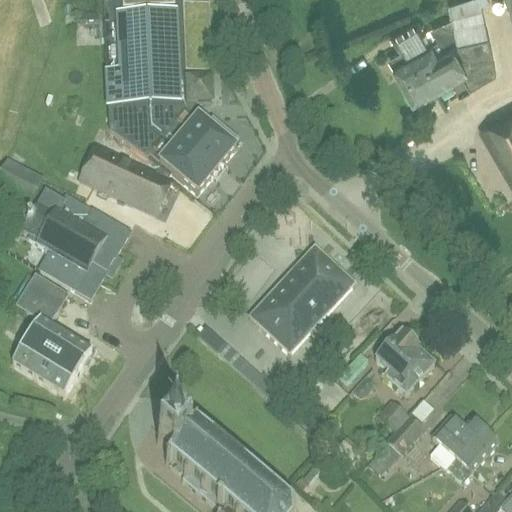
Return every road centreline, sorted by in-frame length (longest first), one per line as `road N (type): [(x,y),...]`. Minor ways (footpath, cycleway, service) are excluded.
road 1 (residential): [(59,511),(53,484),(289,156)]
road 2 (tertiary): [(511,362),(289,156)]
road 3 (tertiary): [(289,156),(245,0)]
